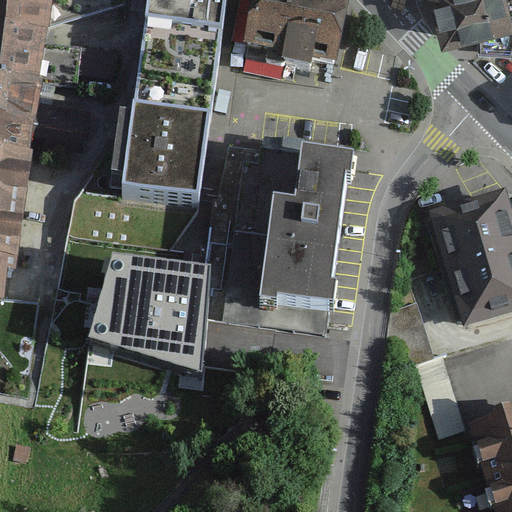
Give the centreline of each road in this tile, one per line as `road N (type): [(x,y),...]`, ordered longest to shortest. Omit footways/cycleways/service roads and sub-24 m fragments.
road 1 (residential): [(477,104),(421,166),(393,227),(354,511)]
road 2 (tertiary): [(383,0),(477,104)]
